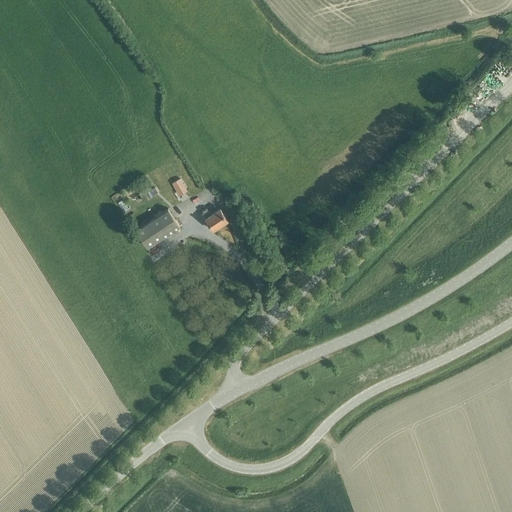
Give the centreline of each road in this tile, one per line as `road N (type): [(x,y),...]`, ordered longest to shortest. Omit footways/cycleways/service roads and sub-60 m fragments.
road 1 (unclassified): [(233,392),(228,378),(236,358),(511,82)]
road 2 (unclassified): [(185,422),(225,465),(276,466),(354,400),(511,322)]
road 3 (unclassified): [(233,392),(399,316),(511,242)]
road 4 (unclassified): [(80,511),(185,422)]
